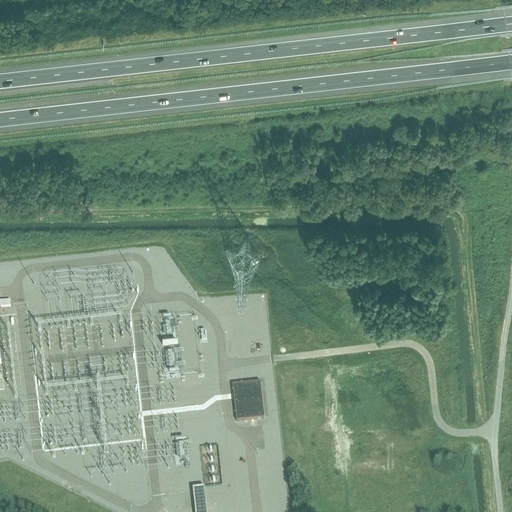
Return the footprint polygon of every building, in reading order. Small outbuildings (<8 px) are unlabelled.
[(0,311),(12,311),(11,299),(0,299),(0,311)] [(182,313),(173,313),(174,332),(182,332),(182,313)] [(265,330),(269,350),(277,349),(274,329),(265,330)] [(178,347),(178,364),(186,364),(186,347),(178,347)] [(190,367),(174,367),(174,375),(189,375),(190,367)] [(263,420),(259,383),(231,386),(235,423),(263,420)] [(196,459),(195,436),(183,436),(184,459),(196,459)] [(284,467),(273,468),(273,476),(284,475),(284,467)] [(195,511),(207,511),(204,488),(193,489),(195,511)]
